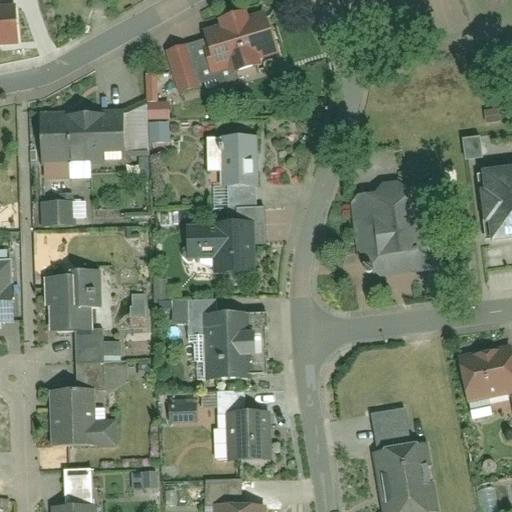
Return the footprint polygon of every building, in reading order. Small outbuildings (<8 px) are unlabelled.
[(16,9),(0,9),(0,49),(19,48),(16,9)] [(244,10),(215,19),(217,27),(200,32),(202,38),(167,49),(181,95),(236,78),(233,69),(278,55),(265,13),(247,19),(244,10)] [(148,120),(168,119),(167,102),(158,103),(156,74),(145,75),(148,120)] [(128,113),(43,116),(45,165),(130,161),(128,113)] [(168,143),(168,121),(149,122),(149,143),(168,143)] [(254,131),(215,132),(217,199),(257,198),(254,131)] [(479,138),(460,139),(462,160),(480,159),(479,138)] [(498,242),(511,240),(511,168),(489,171),(492,191),(488,191),(492,226),(496,225),(498,242)] [(365,259),(383,278),(438,273),(437,260),(444,251),(438,197),(423,192),(421,186),(411,187),(402,181),(388,182),(375,193),(356,194),(358,232),(363,232),(365,259)] [(40,228),(74,227),(74,219),(86,219),(86,201),(40,201),(40,228)] [(255,212),(207,214),(210,273),(258,271),(255,212)] [(99,265),(53,267),(56,340),(102,339),(99,265)] [(12,282),(0,282),(0,330),(14,330),(12,282)] [(259,310),(205,312),(207,379),(261,377),(259,310)] [(472,403),(511,395),(511,346),(463,356),(472,403)] [(98,386),(53,387),(55,453),(101,451),(98,386)] [(163,426),(194,426),(194,401),(164,401),(163,426)] [(276,408),(215,410),(217,467),(279,464),(276,408)] [(378,414),(384,452),(418,447),(412,409),(378,414)] [(386,511),(443,511),(434,444),(418,447),(384,452),(378,452),(386,511)] [(98,511),(98,494),(53,496),(53,511),(98,511)] [(268,511),(268,502),(214,504),(214,511),(268,511)]
